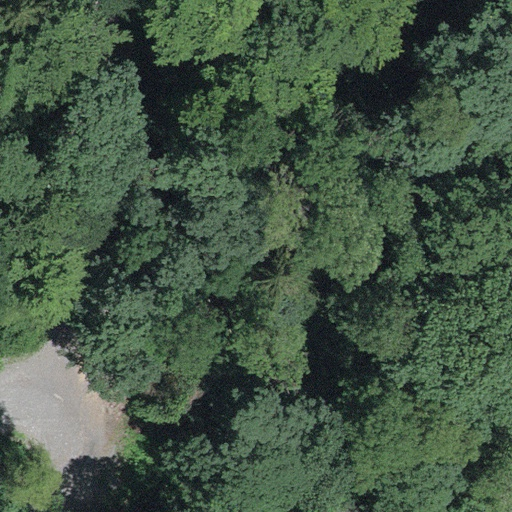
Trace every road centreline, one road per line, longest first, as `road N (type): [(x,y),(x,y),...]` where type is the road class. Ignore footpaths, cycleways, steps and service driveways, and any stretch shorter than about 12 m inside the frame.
road 1 (track): [(111,0),(90,75),(93,140),(68,371)]
road 2 (track): [(68,371),(103,418),(102,461),(62,511)]
